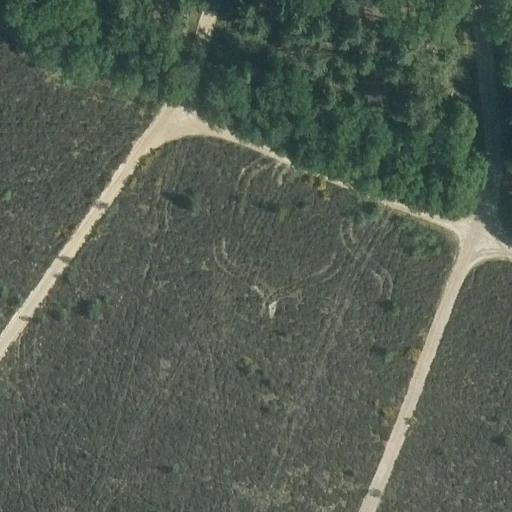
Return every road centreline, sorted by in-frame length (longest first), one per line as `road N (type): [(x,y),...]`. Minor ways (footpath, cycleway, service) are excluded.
road 1 (track): [(366,511),(490,188),(479,0)]
road 2 (track): [(214,0),(174,113),(0,346)]
road 3 (track): [(174,113),(511,252)]
